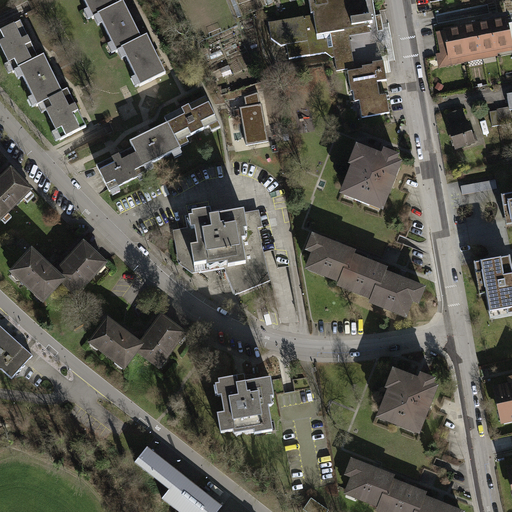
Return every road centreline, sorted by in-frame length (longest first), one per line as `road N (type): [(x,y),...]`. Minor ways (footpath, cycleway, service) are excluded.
road 1 (residential): [(457,333),(323,348),(261,338),(223,321),(145,269),(0,104)]
road 2 (residential): [(261,511),(0,294)]
road 3 (residential): [(457,333),(401,0)]
road 4 (residential): [(487,511),(457,333)]
